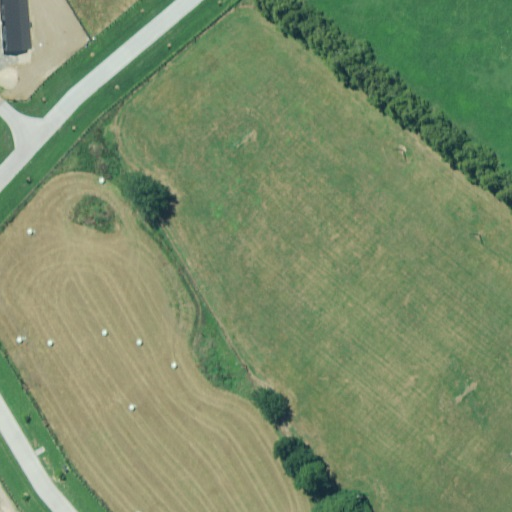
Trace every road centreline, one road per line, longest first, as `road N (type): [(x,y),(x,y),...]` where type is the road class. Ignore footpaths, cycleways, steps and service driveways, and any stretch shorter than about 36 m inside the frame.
road 1 (residential): [(0,174),(107,67),(189,0)]
road 2 (residential): [(70,511),(0,413)]
